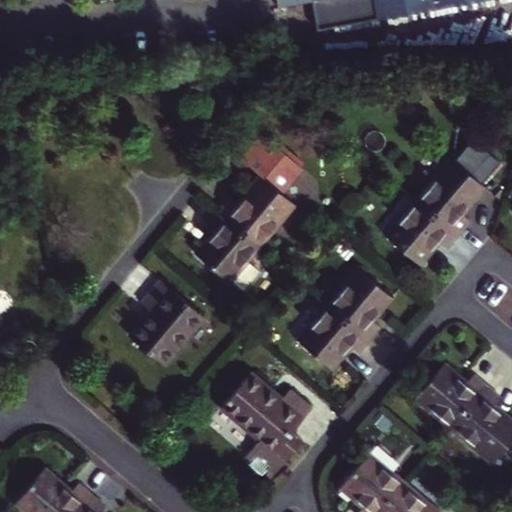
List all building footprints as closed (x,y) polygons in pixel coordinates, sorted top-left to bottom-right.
[(273,0),(276,9),(310,3),(315,33),(494,0),(273,0)] [(232,195),(221,208),(263,245),(297,205),(285,194),(306,169),(266,134),(245,159),(263,175),(240,202),(232,195)] [(412,199),(455,235),(466,221),(459,215),(482,188),(479,185),(497,164),(470,140),(451,162),(448,158),(412,199)] [(455,235),(412,199),(380,236),(415,266),(435,243),(442,249),(455,235)] [(232,281),(263,245),(221,208),(208,223),(216,229),(197,251),(232,281)] [(327,299),(369,336),(381,323),(373,316),(393,293),(359,263),(327,299)] [(163,275),(144,297),(155,306),(132,331),(166,361),(207,314),(163,275)] [(358,349),(369,336),(327,299),(295,336),(330,367),(350,343),(358,349)] [(410,398),(447,429),(483,386),(470,375),(463,382),(439,362),(410,398)] [(300,435),(291,427),(310,405),(288,386),(281,395),(249,367),(219,402),(255,434),(242,449),(250,456),(246,460),(257,470),(260,465),(268,472),(300,435)] [(497,397),(483,386),(447,429),(484,460),(511,426),(511,424),(490,406),(497,397)] [(367,448),(337,483),(360,503),(354,510),(355,511),(376,511),(404,479),(367,448)] [(14,502),(24,511),(74,511),(90,494),(76,482),(70,490),(43,468),(14,502)] [(442,511),(404,479),(376,511),(442,511)] [(74,511),(98,511),(104,506),(90,494),(74,511)]
